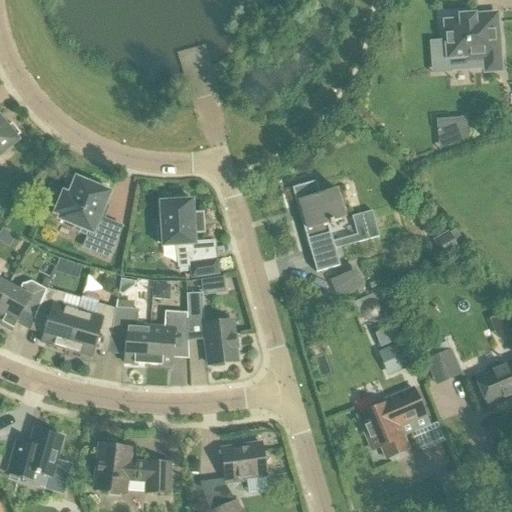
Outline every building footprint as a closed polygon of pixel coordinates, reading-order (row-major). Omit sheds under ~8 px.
[(499,58),(496,14),(474,16),(474,14),(458,15),(458,21),(444,22),(444,28),(443,32),(442,36),(442,41),(442,42),(429,43),(432,76),(451,74),(451,73),(482,71),(483,75),(501,74),(499,58)] [(6,127),(0,119),(0,162),(9,155),(6,150),(17,141),(15,138),(20,134),(11,124),(6,127)] [(93,187),(75,180),(68,197),(63,194),(55,213),(61,215),(59,219),(75,226),(74,230),(95,239),(91,250),(107,257),(119,227),(97,218),(108,193),(105,192),(106,188),(95,183),(93,187)] [(318,195),(315,182),(291,189),(316,273),(339,267),(327,224),(344,219),(336,190),(318,195)] [(187,201),(187,197),(174,198),(175,202),(159,203),(160,227),(156,227),(157,244),(162,244),(162,247),(194,245),(193,234),(198,233),(197,214),(192,214),(191,201),(187,201)] [(365,247),(386,243),(384,233),(363,238),(365,247)] [(59,260),(54,273),(66,277),(70,264),(59,260)] [(191,278),(217,274),(215,260),(190,264),(191,278)] [(337,299),(363,288),(355,270),(330,281),(337,299)] [(36,314),(46,290),(30,282),(21,284),(18,292),(7,286),(0,298),(0,324),(11,331),(21,312),(25,311),(35,316),(36,314)] [(65,351),(77,311),(61,307),(64,294),(46,289),(46,290),(36,314),(48,318),(40,343),(65,351)] [(187,319),(203,319),(202,294),(186,295),(187,319)] [(110,336),(115,309),(96,304),(93,316),(77,311),(65,351),(90,358),(98,332),(110,336)] [(147,365),(149,328),(136,327),(137,310),(115,309),(110,336),(125,337),(123,363),(147,365)] [(149,328),(147,365),(171,367),(173,341),(187,342),(186,314),(164,312),(163,329),(149,328)] [(232,336),(231,322),(203,325),(208,366),(211,365),(212,370),(224,368),(224,364),(236,362),(234,349),(237,349),(235,336),(232,336)] [(387,378),(412,368),(402,343),(377,354),(387,378)] [(436,385),(460,375),(449,351),(426,362),(436,385)] [(487,408),(511,396),(511,361),(474,377),(487,408)] [(402,438),(428,427),(413,389),(374,406),(375,408),(357,416),(371,451),(380,447),(385,459),(408,450),(402,438)] [(465,390),(449,389),(448,409),(464,410),(465,390)] [(35,474),(52,479),(64,438),(32,429),(28,445),(15,441),(5,474),(32,482),(35,474)] [(225,485),(244,482),(244,479),(265,476),(264,466),(269,459),(262,454),(261,444),(220,450),(225,485)] [(146,464),(136,464),(128,463),(130,450),(99,446),(93,490),(107,492),(109,496),(118,497),(121,494),(124,494),(126,480),(136,482),(146,482),(146,493),(168,494),(169,463),(146,463),(146,464)] [(239,511),(236,502),(212,511),(239,511)]
